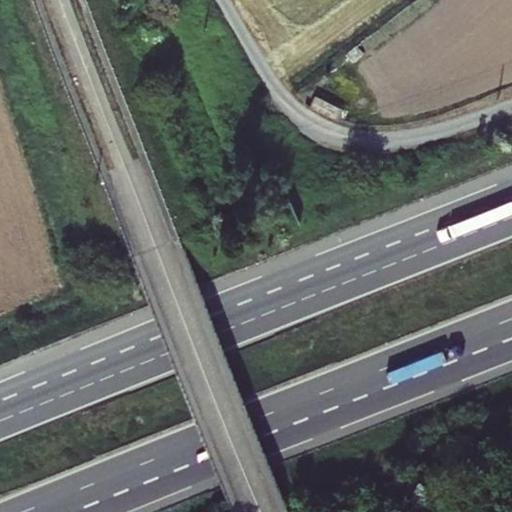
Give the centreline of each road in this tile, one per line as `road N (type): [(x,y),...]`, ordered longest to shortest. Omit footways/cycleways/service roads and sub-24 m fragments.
road 1 (motorway): [(511,216),(0,420)]
road 2 (residential): [(59,0),(260,511)]
road 3 (motorway): [(62,496),(511,319)]
road 4 (track): [(511,111),(404,149),(358,148),(315,131)]
road 5 (unclassified): [(218,0),(282,105),(315,131)]
